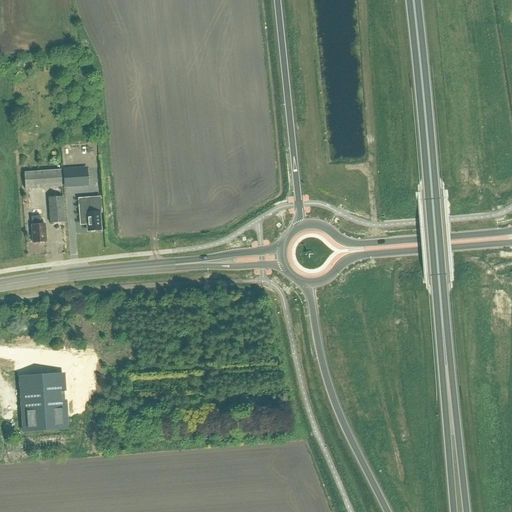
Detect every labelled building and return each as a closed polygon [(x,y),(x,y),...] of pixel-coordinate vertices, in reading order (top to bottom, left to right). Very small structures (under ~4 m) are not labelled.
[(64,184),(88,182),(87,167),(62,169),(64,184)] [(25,189),(61,187),(60,170),(24,172),(25,189)] [(50,223),(64,222),(62,197),(48,198),(50,223)] [(84,199),(78,199),(79,208),(78,208),(79,214),(80,225),(87,225),(87,231),(89,231),(90,232),(94,232),(94,231),(100,231),(99,213),(101,213),(99,198),(84,199)] [(42,216),(24,217),(25,233),(32,233),(33,243),(39,243),(39,244),(44,244),(44,242),(46,242),(44,224),(43,224),(42,216)] [(62,375),(20,378),(23,420),(23,429),(66,426),(65,409),(62,375)]
